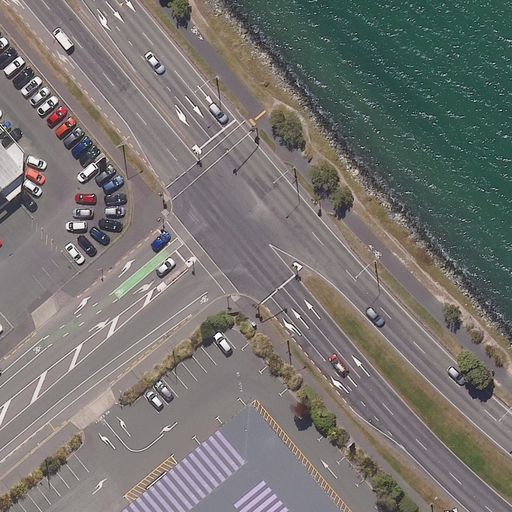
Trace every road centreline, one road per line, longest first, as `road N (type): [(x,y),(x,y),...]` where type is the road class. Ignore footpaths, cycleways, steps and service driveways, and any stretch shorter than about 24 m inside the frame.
road 1 (secondary): [(490,511),(276,291),(230,230)]
road 2 (secondary): [(271,195),(511,433)]
road 3 (unclassified): [(0,419),(230,230)]
road 4 (secondary): [(230,230),(42,0)]
road 5 (secondary): [(110,0),(271,195)]
